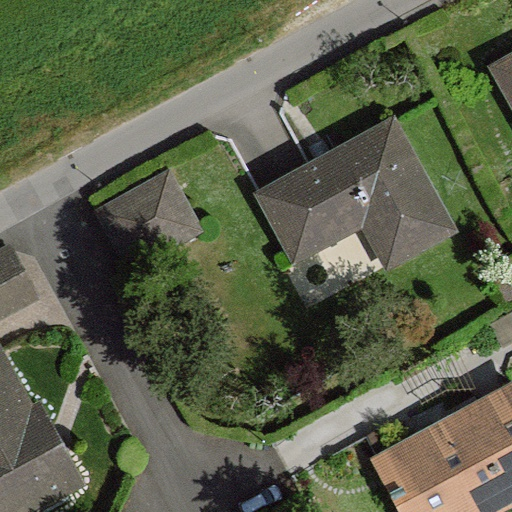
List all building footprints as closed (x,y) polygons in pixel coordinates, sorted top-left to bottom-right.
[(511,65),(503,70),(511,85),(511,65)] [(314,172),(267,197),(301,260),(386,213),(409,256),(453,232),(397,127),(314,172)] [(171,173),(100,211),(131,268),(201,229),(171,173)] [(11,251),(0,256),(0,318),(29,301),(36,296),(11,251)] [(1,355),(0,355),(0,511),(23,511),(81,483),(39,407),(32,411),(1,355)] [(511,392),(383,463),(410,511),(493,511),(511,502),(511,392)]
